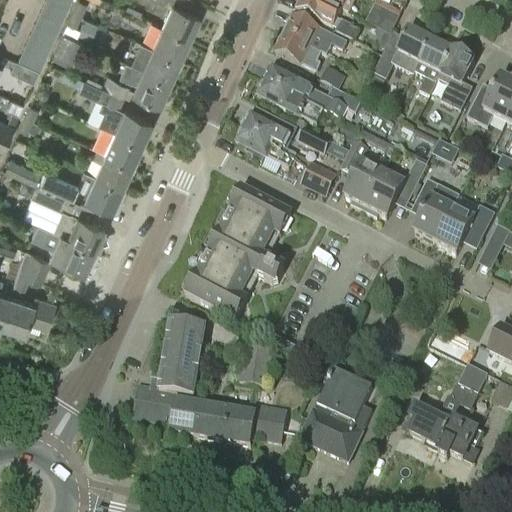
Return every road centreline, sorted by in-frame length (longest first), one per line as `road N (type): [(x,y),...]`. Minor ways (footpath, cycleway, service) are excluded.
road 1 (tertiary): [(81,394),(195,152)]
road 2 (residential): [(363,237),(195,152)]
road 3 (tertiary): [(195,152),(264,0)]
road 4 (residential): [(499,303),(363,237)]
